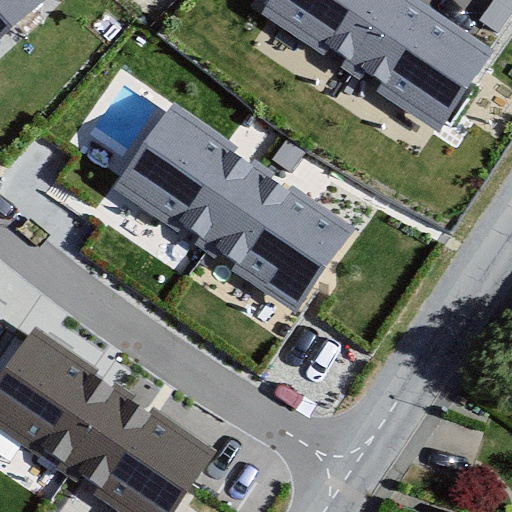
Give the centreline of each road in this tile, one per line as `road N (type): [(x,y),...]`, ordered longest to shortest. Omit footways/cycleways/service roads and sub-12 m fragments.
road 1 (residential): [(350,474),(0,231)]
road 2 (tertiary): [(350,474),(511,240)]
